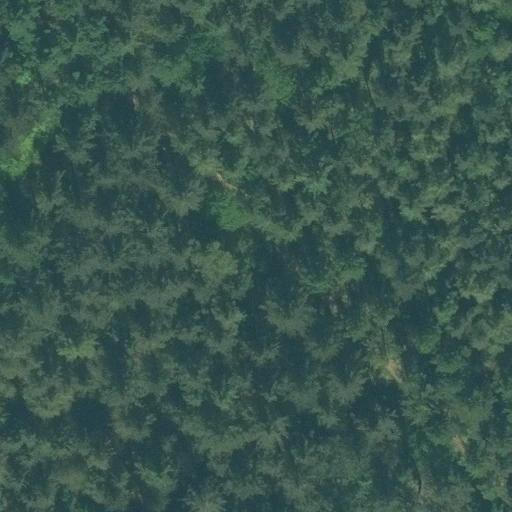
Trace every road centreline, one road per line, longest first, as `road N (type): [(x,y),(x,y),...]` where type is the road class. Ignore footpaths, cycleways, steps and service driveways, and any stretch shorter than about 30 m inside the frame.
road 1 (track): [(159,111),(511,479)]
road 2 (track): [(0,180),(113,63),(159,111)]
